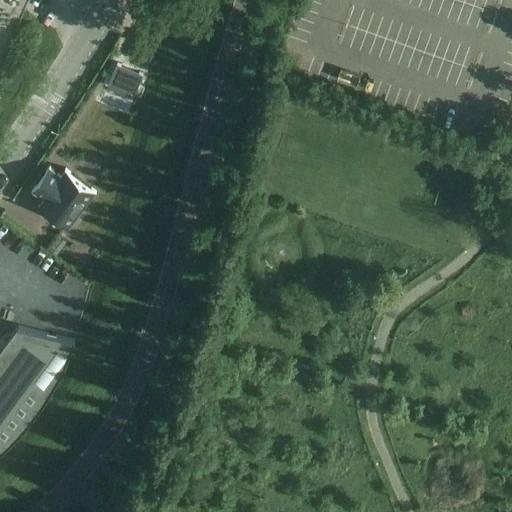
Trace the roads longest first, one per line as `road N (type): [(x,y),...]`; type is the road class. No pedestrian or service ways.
road 1 (residential): [(47,511),(112,438),(144,363),(244,0)]
road 2 (tertiary): [(0,172),(121,0)]
